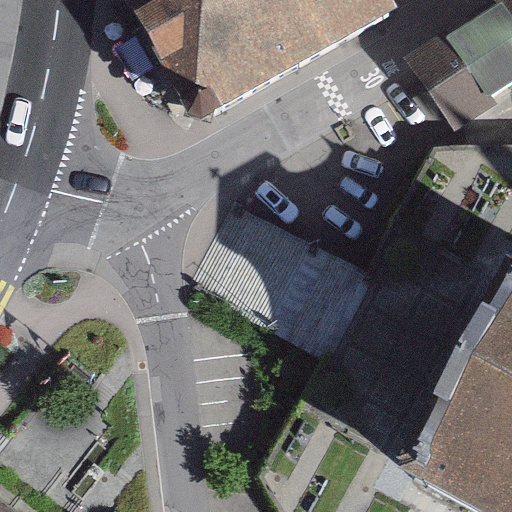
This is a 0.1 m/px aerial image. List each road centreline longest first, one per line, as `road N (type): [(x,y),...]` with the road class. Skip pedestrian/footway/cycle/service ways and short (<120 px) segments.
road 1 (tertiary): [(18,178),(126,204),(332,97),(472,0)]
road 2 (primary): [(58,0),(18,178)]
